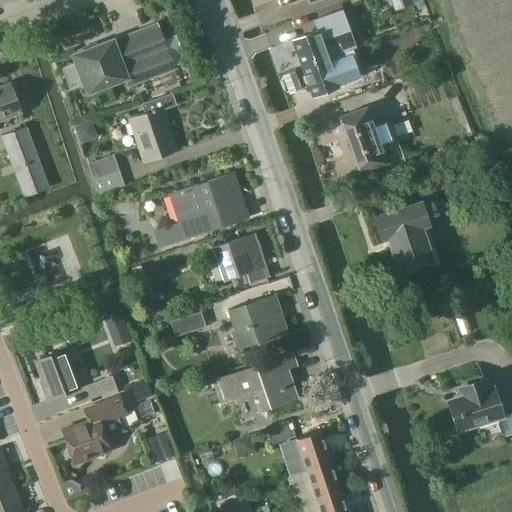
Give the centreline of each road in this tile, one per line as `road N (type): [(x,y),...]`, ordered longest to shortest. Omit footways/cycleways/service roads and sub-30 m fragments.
road 1 (residential): [(390,511),(213,0)]
road 2 (residential): [(58,511),(0,355)]
